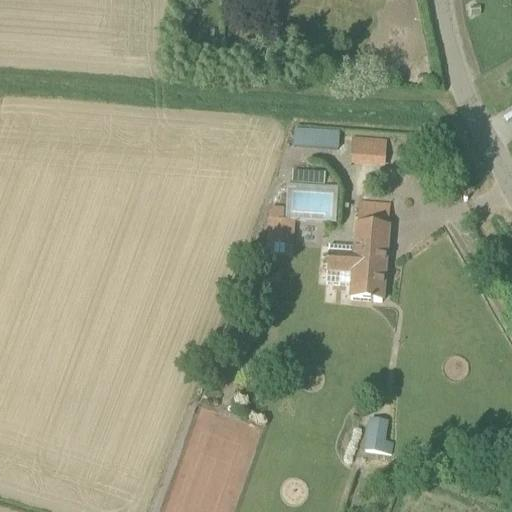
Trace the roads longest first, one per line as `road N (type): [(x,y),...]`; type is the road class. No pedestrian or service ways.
road 1 (unclassified): [(511,185),(472,114),(438,0)]
road 2 (track): [(511,338),(448,221)]
